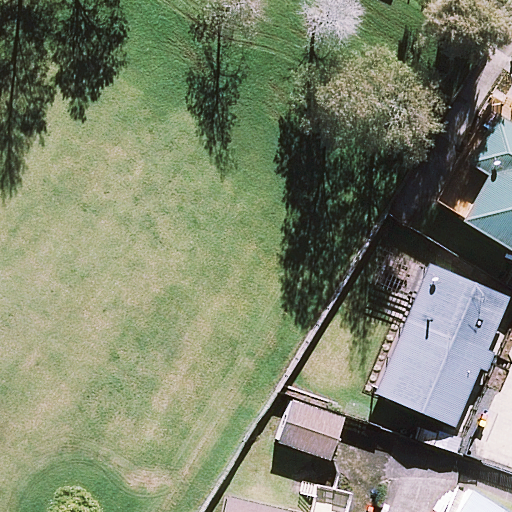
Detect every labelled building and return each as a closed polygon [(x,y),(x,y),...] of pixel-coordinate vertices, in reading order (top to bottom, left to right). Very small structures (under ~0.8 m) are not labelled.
[(511,134),(489,120),(433,213),(458,228),(456,231),(511,264),(511,134)] [(491,358),(482,354),(503,306),(427,272),(371,399),(448,432),(474,373),(482,377),(491,358)] [(340,423),(285,405),(271,447),(327,465),(340,423)] [(264,490),(260,511),(225,504),(223,511),(288,511),(292,496),(264,490)] [(491,511),(463,495),(453,511),(491,511)]
